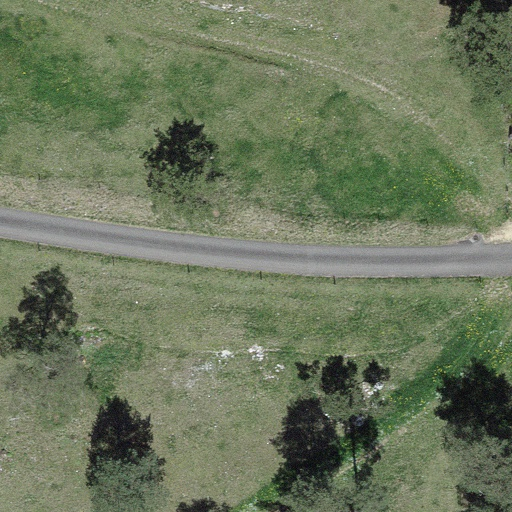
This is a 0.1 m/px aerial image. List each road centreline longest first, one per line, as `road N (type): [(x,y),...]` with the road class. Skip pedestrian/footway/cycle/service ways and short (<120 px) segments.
road 1 (residential): [(0,220),(280,254),(511,257)]
road 2 (track): [(251,511),(337,465),(511,308)]
